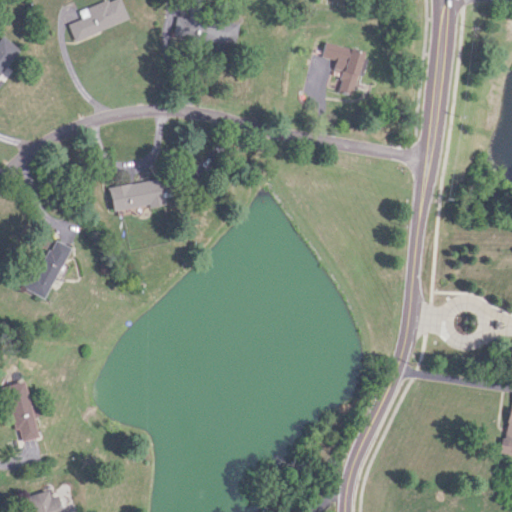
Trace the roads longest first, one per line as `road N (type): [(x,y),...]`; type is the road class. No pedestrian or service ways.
road 1 (residential): [(345,511),(355,453),(401,351),(408,316),(432,160),(441,0)]
road 2 (residential): [(432,160),(198,116),(138,114),(65,134),(0,184)]
road 3 (residential): [(482,313),(458,303),(446,327),(468,340),(488,322),(482,313)]
